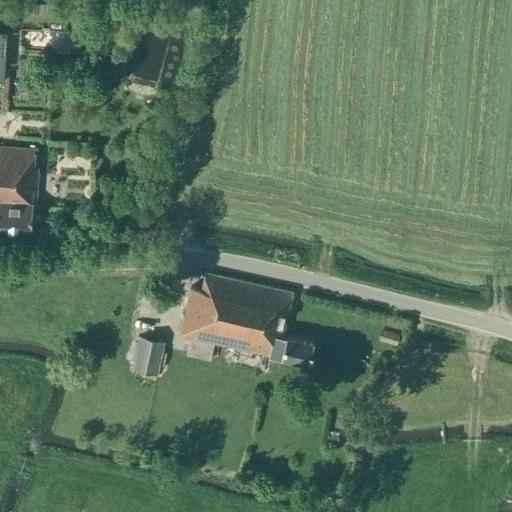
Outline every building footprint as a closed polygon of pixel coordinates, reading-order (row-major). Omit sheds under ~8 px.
[(131,77),(160,83),(172,23),(144,17),(131,77)] [(83,50),(84,29),(59,27),(58,49),(83,50)] [(0,229),(31,231),(32,207),(36,207),(38,167),(34,167),(35,149),(0,146),(0,229)] [(287,336),(283,335),(292,292),(205,272),(201,289),(190,287),(180,334),(190,336),(186,353),(211,358),(215,342),(310,363),(315,342),(287,335),(287,336)] [(377,340),(396,345),(399,333),(380,328),(377,340)] [(131,367),(158,372),(164,340),(138,333),(131,367)]
